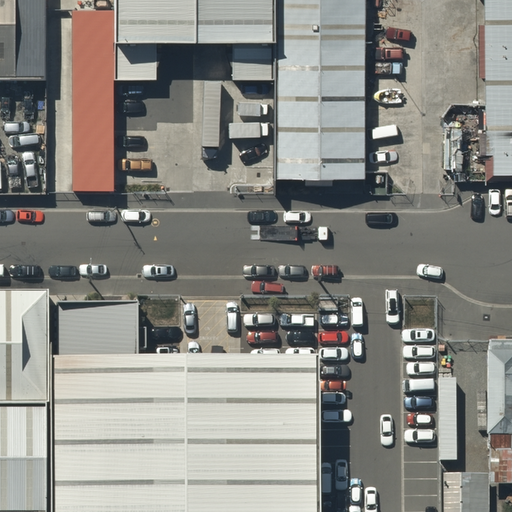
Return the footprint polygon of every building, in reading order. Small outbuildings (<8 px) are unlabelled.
[(0,0),(0,57),(41,57),(40,0),(0,0)] [(112,0),(113,43),(231,42),(274,42),(273,0),(112,0)] [(273,0),(274,42),(274,78),(275,176),(360,175),(358,0),(273,0)] [(511,0),(467,0),(468,101),(469,149),(477,149),(477,170),(511,169),(511,0)] [(274,78),(274,42),(231,42),(232,79),(274,78)] [(43,348),(42,282),(0,282),(0,398),(43,400),(43,348)] [(511,315),(478,316),(479,428),(502,428),(503,461),(511,460),(511,315)] [(314,342),(43,348),(43,400),(41,493),(40,511),(315,511),(315,366),(314,342)] [(0,493),(41,493),(43,400),(0,398),(0,493)] [(430,511),(479,511),(479,453),(431,453),(430,511)] [(40,511),(41,493),(0,493),(0,511),(40,511)]
